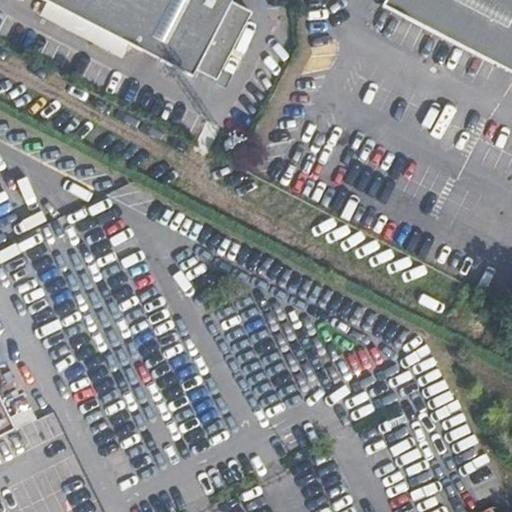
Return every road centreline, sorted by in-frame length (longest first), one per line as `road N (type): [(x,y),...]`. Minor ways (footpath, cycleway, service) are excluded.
road 1 (unknown): [(354,43),(332,71),(343,112),(511,192)]
road 2 (unknown): [(150,232),(246,444)]
road 3 (unknown): [(116,511),(246,444)]
